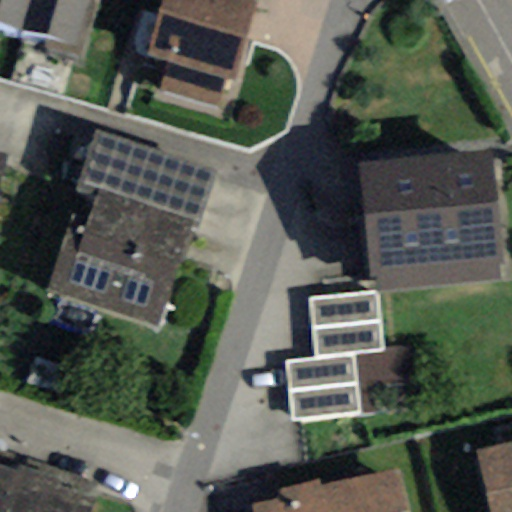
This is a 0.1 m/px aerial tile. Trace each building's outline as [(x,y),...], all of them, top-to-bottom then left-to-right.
[(0,0),(0,23),(22,30),(30,0),(0,0)] [(74,45),(87,0),(30,0),(22,30),(74,45)] [(224,79),(234,82),(258,3),(250,1),(248,0),(162,0),(146,56),(167,62),(159,91),(215,108),(224,79)] [(216,172),(94,131),(75,190),(81,192),(48,292),(156,328),(189,228),(196,230),(216,172)] [(357,165),(370,293),(377,292),(504,280),(491,152),(357,165)] [(382,351),(377,292),(370,293),(310,298),(315,357),(352,354),(382,351)] [(359,414),(352,354),(315,357),(287,360),(293,421),(359,414)] [(511,511),(511,444),(477,452),(490,511),(511,511)] [(0,511),(5,511),(18,474),(0,467),(0,511)] [(280,499),(252,505),(253,511),(407,511),(398,467),(320,484),(319,479),(278,488),(280,499)] [(92,511),(97,501),(18,474),(5,511),(92,511)]
